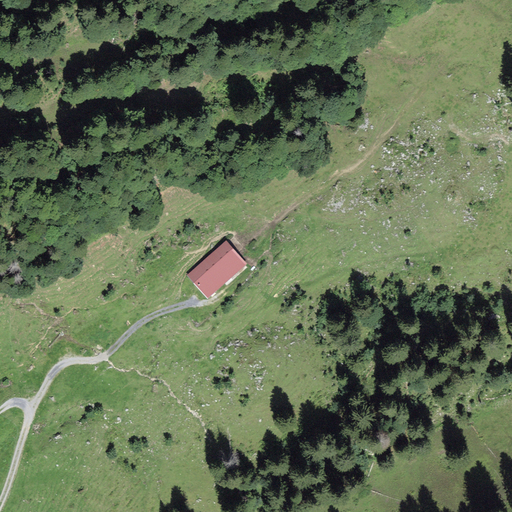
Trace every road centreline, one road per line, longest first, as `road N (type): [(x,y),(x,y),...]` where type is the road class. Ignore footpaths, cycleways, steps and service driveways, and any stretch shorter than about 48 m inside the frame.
road 1 (track): [(28,406),(65,360),(107,356),(145,319),(166,308),(198,307)]
road 2 (track): [(0,507),(30,415),(18,403),(0,410)]
